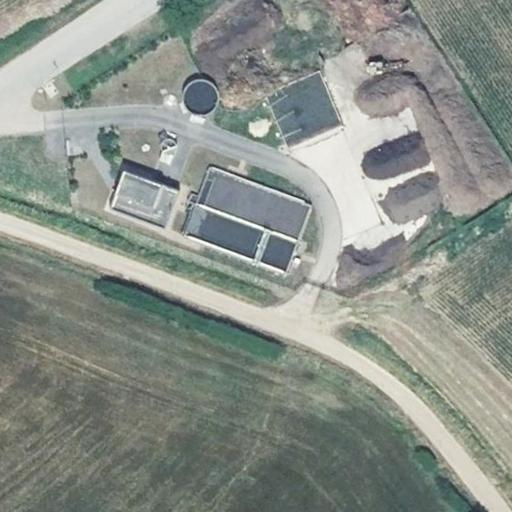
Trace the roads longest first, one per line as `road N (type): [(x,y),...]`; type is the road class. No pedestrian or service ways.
road 1 (track): [(496,511),(400,399),(351,363),(0,225)]
road 2 (unclassified): [(156,0),(0,103)]
